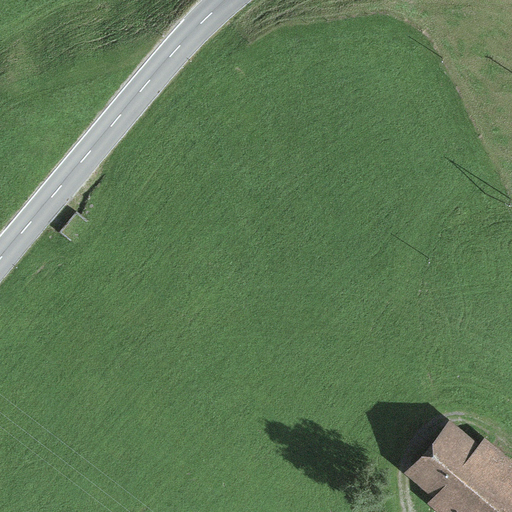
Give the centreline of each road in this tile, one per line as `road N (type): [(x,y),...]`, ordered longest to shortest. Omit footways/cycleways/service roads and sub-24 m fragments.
road 1 (tertiary): [(0,256),(182,40),(228,0)]
road 2 (track): [(511,441),(465,416),(442,418),(402,470),(407,511)]
